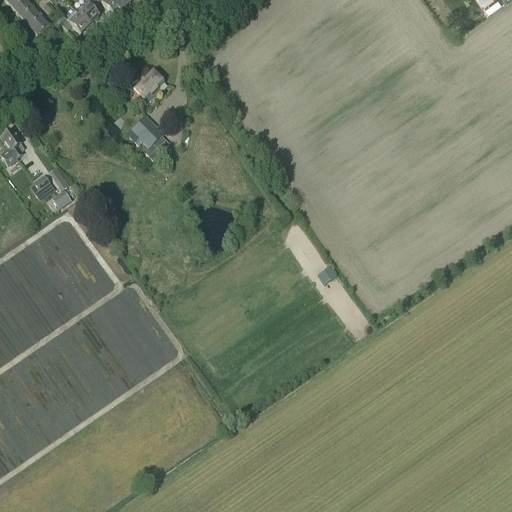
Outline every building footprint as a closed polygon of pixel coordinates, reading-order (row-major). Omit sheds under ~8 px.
[(13,12),(24,2),(22,0),(6,0),(4,2),(13,12)] [(83,12),(79,16),(90,28),(99,19),(97,17),(101,13),(96,8),(89,0),(80,9),(83,12)] [(115,20),(124,11),(113,0),(106,0),(101,5),(115,20)] [(113,0),(124,11),(133,2),(131,0),(113,0)] [(21,21),(32,11),(24,2),(13,12),(21,21)] [(42,10),(46,13),(52,8),(48,4),(42,10)] [(50,17),(55,12),(52,8),(46,13),(50,17)] [(29,30),(40,20),(32,11),(21,21),(29,30)] [(90,28),(79,16),(74,21),(71,18),(67,23),(64,20),(58,25),(67,34),(72,29),(80,37),(90,28)] [(48,28),(40,20),(29,30),(37,39),(50,27),(48,28)] [(142,107),(146,109),(149,103),(150,104),(155,99),(152,96),(163,85),(151,73),(133,91),(144,103),(142,107)] [(149,150),(162,137),(145,120),(127,137),(134,144),(139,140),(149,150)] [(10,154),(1,160),(7,168),(21,159),(15,150),(21,147),(11,133),(1,140),(10,154)] [(56,170),(49,175),(56,185),(64,180),(56,170)] [(40,203),(54,193),(44,179),(33,186),(37,191),(33,193),(40,203)] [(63,194),(52,202),(59,212),(70,205),(63,194)] [(330,269),(323,273),(330,283),(337,278),(330,269)]
